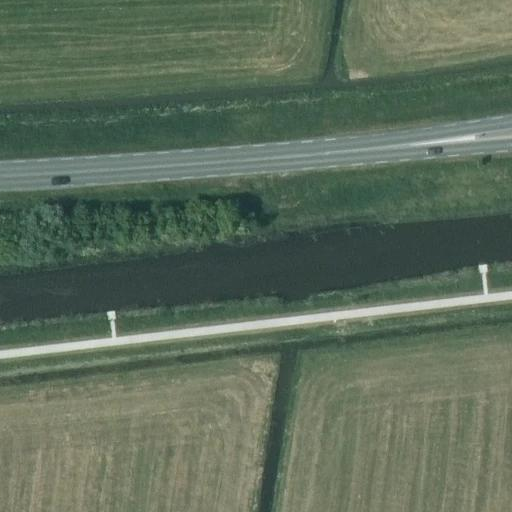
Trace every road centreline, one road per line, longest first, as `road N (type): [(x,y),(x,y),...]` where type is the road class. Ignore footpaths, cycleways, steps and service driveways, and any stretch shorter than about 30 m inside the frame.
road 1 (primary): [(0,175),(337,152)]
road 2 (primary): [(511,119),(337,152)]
road 3 (primary): [(337,152),(511,142)]
